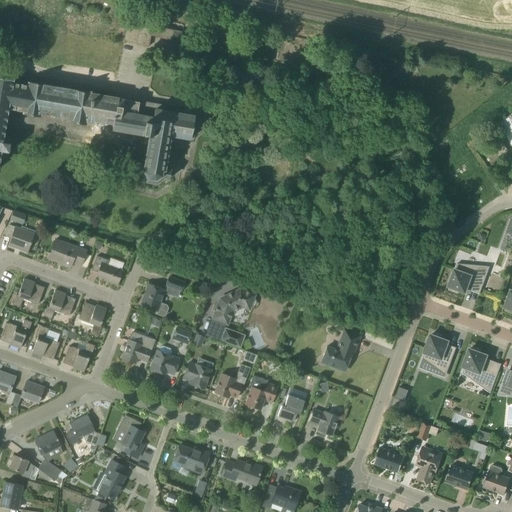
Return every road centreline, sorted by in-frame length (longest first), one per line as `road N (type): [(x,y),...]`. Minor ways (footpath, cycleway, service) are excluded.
road 1 (residential): [(121,304),(142,268),(195,270),(188,197),(223,170),(241,168)]
road 2 (residential): [(425,304),(352,483)]
road 3 (residential): [(352,483),(174,419)]
road 4 (residential): [(511,208),(490,214),(448,246),(425,304)]
road 5 (residential): [(121,304),(13,262),(0,271)]
